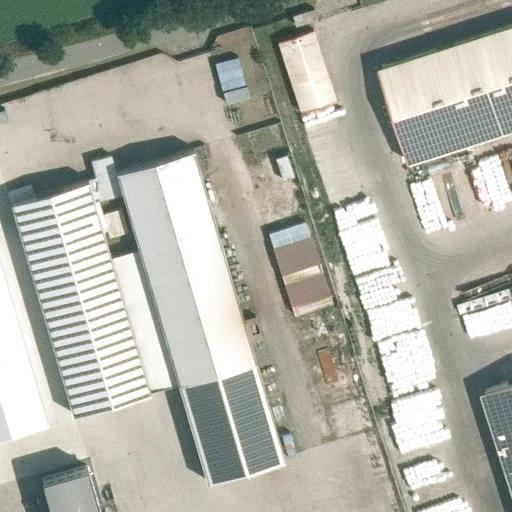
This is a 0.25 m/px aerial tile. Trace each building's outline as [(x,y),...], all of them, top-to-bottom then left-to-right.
[(511,22),(363,74),(396,168),(511,127),(511,22)] [(276,37),(294,108),(333,98),(315,27),(276,37)] [(221,99),(248,92),(238,53),(211,60),(221,99)] [(342,102),(328,107),(333,120),(346,115),(342,102)] [(262,151),(285,145),(278,120),(255,127),(262,151)] [(191,142),(111,165),(135,247),(109,254),(149,388),(176,380),(206,481),(284,458),(191,142)] [(86,175),(7,198),(71,411),(149,388),(109,254),(86,175)] [(304,218),(265,230),(291,314),(330,301),(304,218)] [(511,375),(479,386),(511,490),(511,375)] [(97,511),(82,459),(38,472),(49,511),(97,511)]
